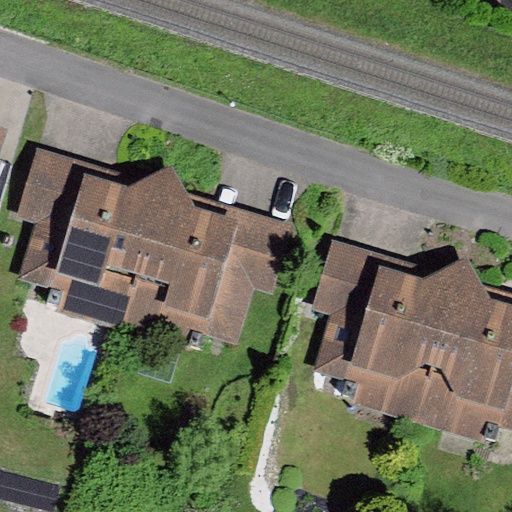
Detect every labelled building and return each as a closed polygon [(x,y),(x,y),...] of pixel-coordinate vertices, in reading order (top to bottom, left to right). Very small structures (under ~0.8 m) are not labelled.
[(0,163),(10,127),(0,124),(0,163)] [(55,286),(86,184),(90,169),(38,153),(18,219),(36,224),(18,280),(53,291),(55,286)] [(126,195),(86,184),(55,286),(72,291),(67,311),(128,327),(171,170),(126,195)] [(194,215),(171,170),(128,327),(187,343),(192,327),(206,331),(235,226),(194,215)] [(238,215),(235,226),(206,331),(204,337),(239,347),(254,290),(275,296),(293,230),(238,215)] [(351,381),(382,279),(387,264),(335,248),(315,314),(332,319),(315,375),(349,386),(351,381)] [(422,290),(382,279),(351,381),(368,386),(363,406),(424,422),(467,265),(422,290)] [(511,315),(491,309),(467,265),(424,422),(483,438),(488,422),(502,426),(511,389),(511,315)] [(511,389),(502,426),(500,433),(511,435),(511,389)] [(0,471),(0,497),(55,511),(61,487),(0,471)]
